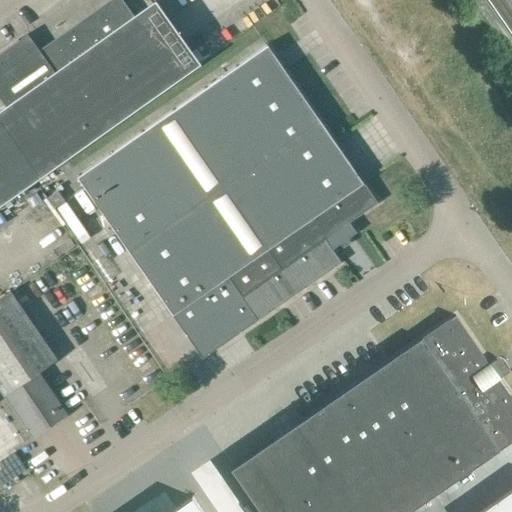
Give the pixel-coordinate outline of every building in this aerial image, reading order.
[(0,199),(176,75),(123,0),(115,0),(54,43),(41,52),(34,42),(18,39),(0,52),(0,95),(7,106),(0,111),(0,199)] [(203,355),(258,318),(341,260),(333,248),(356,232),(349,221),(378,201),(364,180),(363,181),(269,44),(78,175),(203,355)] [(58,190),(49,197),(55,207),(65,200),(58,190)] [(0,383),(35,435),(68,413),(38,370),(57,357),(11,290),(0,297),(0,383)] [(488,361),(455,313),(232,468),(262,511),(408,511),(511,440),(511,395),(500,378),(502,376),(499,371),(506,366),(500,358),(494,363),(491,359),(488,361)] [(511,511),(511,488),(477,511),(511,511)] [(202,511),(192,496),(168,511),(202,511)]
